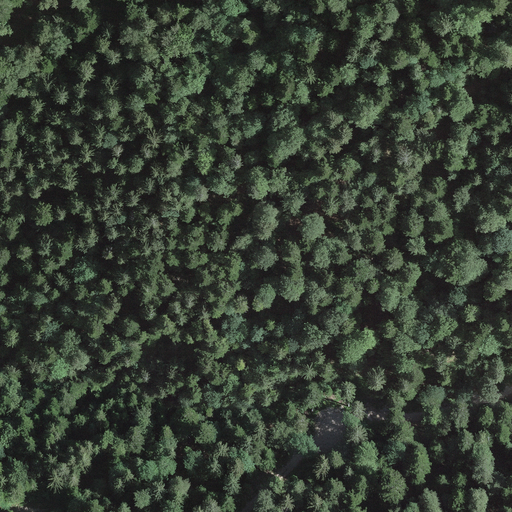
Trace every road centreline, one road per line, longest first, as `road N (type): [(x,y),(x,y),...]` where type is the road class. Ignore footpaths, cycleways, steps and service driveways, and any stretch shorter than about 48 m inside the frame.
road 1 (track): [(511,341),(459,358),(283,386),(178,447),(23,511)]
road 2 (track): [(511,391),(425,417),(351,415),(330,423),(246,511)]
